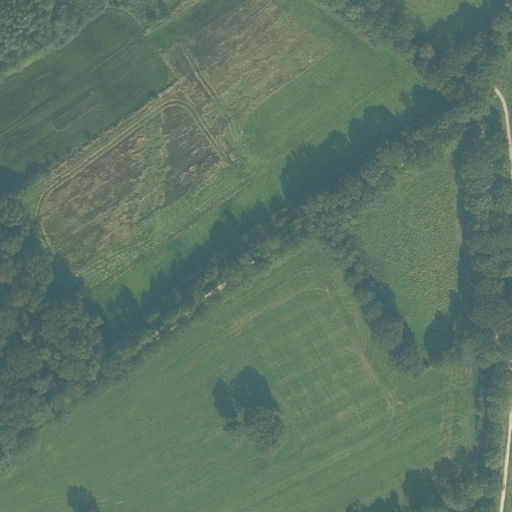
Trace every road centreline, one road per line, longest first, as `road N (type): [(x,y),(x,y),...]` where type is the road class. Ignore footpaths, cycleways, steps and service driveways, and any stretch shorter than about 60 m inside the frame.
road 1 (track): [(470,112),(0,440)]
road 2 (track): [(500,355),(484,144),(480,119),(470,112)]
road 3 (track): [(482,511),(500,355)]
